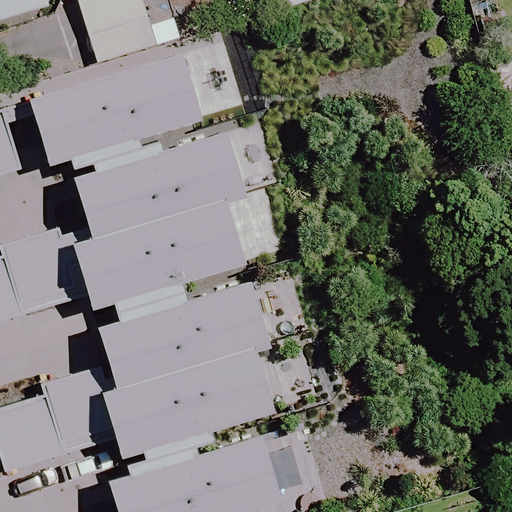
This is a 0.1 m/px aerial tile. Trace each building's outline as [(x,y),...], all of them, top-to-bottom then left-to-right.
[(0,0),(0,21),(51,6),(48,0),(0,0)] [(69,0),(89,66),(150,48),(134,0),(69,0)] [(275,0),(279,11),(314,0),(275,0)] [(63,161),(65,169),(134,150),(131,141),(188,126),(171,60),(14,103),(25,141),(32,170),(63,161)] [(0,175),(15,172),(0,118),(0,175)] [(134,150),(65,169),(62,170),(64,178),(45,183),(60,240),(0,256),(0,321),(103,294),(107,307),(177,287),(237,271),(218,202),(237,197),(221,135),(156,153),(154,145),(134,150)] [(97,329),(109,372),(0,401),(0,476),(100,448),(105,465),(266,421),(246,348),(262,344),(250,301),(246,302),(241,286),(182,303),(177,287),(107,307),(112,325),(97,329)] [(271,511),(251,437),(109,477),(118,511),(271,511)]
